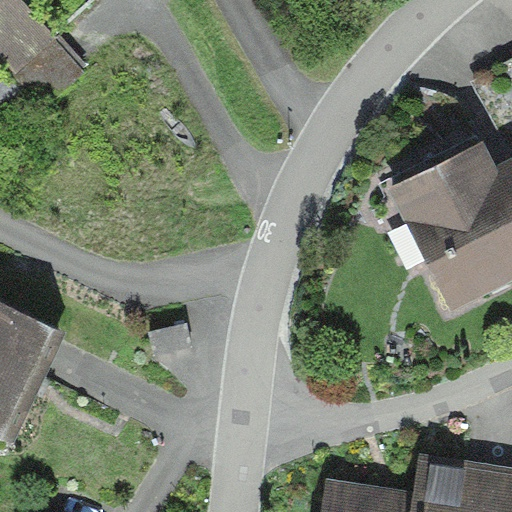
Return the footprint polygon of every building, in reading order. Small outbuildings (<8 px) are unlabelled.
[(0,0),(0,46),(20,69),(14,74),(47,111),(89,73),(23,0),(0,0)] [(511,68),(477,89),(506,141),(511,137),(511,68)] [(398,188),(454,303),(511,274),(511,164),(499,171),(486,145),(398,188)] [(61,336),(0,307),(0,424),(16,431),(61,336)] [(195,347),(189,324),(153,333),(158,356),(195,347)] [(511,511),(511,506),(511,475),(428,462),(422,501),(420,511),(511,511)] [(420,511),(422,501),(332,486),(328,511),(420,511)]
